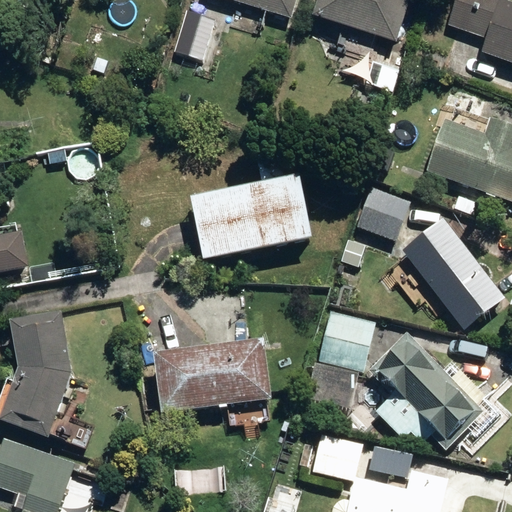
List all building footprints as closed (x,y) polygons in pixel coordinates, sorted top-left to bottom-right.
[(237,0),(294,17),(298,0),(237,0)] [(316,16),(399,42),(412,0),(307,0),(320,4),(316,16)] [(485,53),(511,62),(511,2),(510,2),(510,0),(460,0),(451,26),(489,40),(485,53)] [(177,51),(205,60),(217,20),(188,12),(177,51)] [(317,29),(333,34),(336,25),(320,20),(317,29)] [(94,69),(104,73),(108,62),(98,58),(94,69)] [(430,172),(511,200),(511,126),(493,120),(488,134),(476,130),(489,95),(453,83),(441,117),(448,120),(430,172)] [(98,94),(110,99),(114,89),(102,85),(98,94)] [(195,199),(208,261),(316,240),(304,178),(293,180),(288,154),(263,159),(267,185),(195,199)] [(342,192),(356,196),(358,187),(344,184),(342,192)] [(361,221),(397,234),(409,203),(373,190),(361,221)] [(406,253),(467,331),(507,299),(447,221),(406,253)] [(0,272),(31,266),(24,233),(0,237),(0,272)] [(321,363),(365,373),(376,324),(333,314),(321,363)] [(5,421),(53,438),(76,374),(66,316),(16,325),(23,369),(5,421)] [(159,355),(166,413),(275,400),(268,342),(159,355)] [(381,374),(449,443),(479,412),(411,343),(381,374)] [(315,472),(356,483),(365,447),(324,436),(315,472)] [(24,511),(60,511),(76,465),(5,442),(0,457),(0,488),(29,499),(24,511)] [(442,511),(450,481),(414,473),(410,493),(359,481),(354,502),(349,501),(346,501),(342,502),(339,505),(337,508),(335,511),(334,511),(442,511)]
